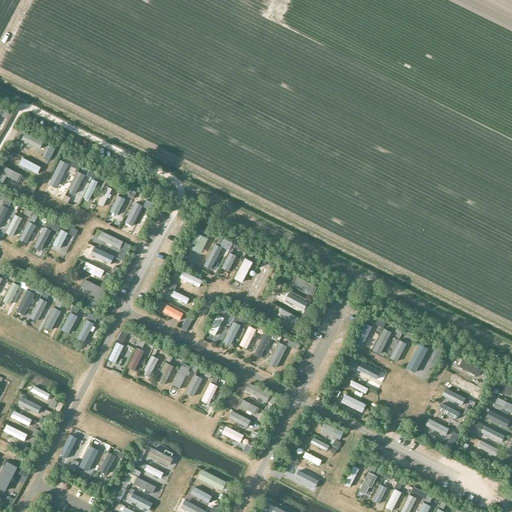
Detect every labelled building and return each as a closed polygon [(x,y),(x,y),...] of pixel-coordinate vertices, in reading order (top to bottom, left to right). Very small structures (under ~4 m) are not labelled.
[(48,151),(29,142),(26,148),(45,157),(48,151)] [(41,167),(22,157),(18,164),(38,174),(41,167)] [(21,174),(3,165),(0,171),(0,172),(17,181),(21,174)] [(67,170),(62,167),(53,183),(59,186),(67,170)] [(84,175),(77,171),(68,189),(75,193),(84,175)] [(97,182),(92,179),(83,197),(89,199),(97,182)] [(111,189),(105,186),(97,204),(102,206),(111,189)] [(124,199),(117,195),(110,211),(117,214),(124,199)] [(137,205),(131,202),(124,218),(130,220),(137,205)] [(0,224),(9,208),(2,204),(0,208),(0,224)] [(20,219),(14,216),(6,231),(12,234),(20,219)] [(35,222),(29,219),(21,235),(27,238),(35,222)] [(50,229),(44,226),(36,242),(42,244),(50,229)] [(67,233),(61,229),(53,244),(59,247),(67,233)] [(118,241),(99,232),(96,238),(115,247),(118,241)] [(208,239),(194,232),(187,247),(200,254),(208,239)] [(221,247),(214,244),(205,262),(212,265),(221,247)] [(114,256),(94,247),(90,254),(110,264),(114,256)] [(236,256),(229,252),(221,267),(228,271),(236,256)] [(251,257),(246,254),(237,273),(242,275),(251,257)] [(105,270),(86,261),(82,269),(101,278),(105,270)] [(266,270),(259,266),(249,284),(256,288),(266,270)] [(202,280),(183,270),(179,277),(198,287),(202,280)] [(315,285),(297,275),(293,282),(312,293),(315,285)] [(102,287),(82,278),(79,285),(99,295),(102,287)] [(19,285),(12,282),(2,301),(9,304),(19,285)] [(34,293),(27,289),(16,311),(23,314),(34,293)] [(189,298),(173,290),(170,296),(186,304),(189,298)] [(306,301),(291,294),(288,301),(303,308),(306,301)] [(47,299),(41,296),(31,315),(37,318),(47,299)] [(183,313),(166,304),(162,312),(179,321),(183,313)] [(59,310),(53,307),(45,322),(51,325),(59,310)] [(299,317),(281,308),(278,315),(296,324),(299,317)] [(77,316),(70,312),(61,329),(68,333),(77,316)] [(224,318),(217,314),(207,332),(214,336),(224,318)] [(93,323),(86,320),(77,338),(84,342),(93,323)] [(239,324),(232,321),(223,341),(230,344),(239,324)] [(372,326),(364,322),(354,341),(362,345),(372,326)] [(256,329),(248,325),(239,344),(246,348),(256,329)] [(391,332),(383,328),(372,350),(379,354),(391,332)] [(270,336),(264,333),(254,353),(261,356),(270,336)] [(406,344),(399,340),(389,358),(396,362),(406,344)] [(426,344),(418,340),(405,363),(413,367),(426,344)] [(123,345),(117,342),(108,359),(115,362),(123,345)] [(286,346),(279,342),(268,365),(275,368),(286,346)] [(143,351),(136,347),(126,366),(134,369),(143,351)] [(158,359),(150,355),(141,373),(148,377),(158,359)] [(481,369),(461,359),(457,366),(478,376),(481,369)] [(173,366),(164,362),(154,381),(163,386),(173,366)] [(357,363),(353,370),(364,376),(368,369),(357,363)] [(189,367),(182,364),(171,386),(178,389),(189,367)] [(203,373),(197,370),(188,387),(194,391),(203,373)] [(470,383),(451,373),(448,379),(467,389),(470,383)] [(368,388),(352,380),(349,386),(365,394),(368,388)] [(217,386),(210,382),(201,400),(209,404),(217,386)] [(511,385),(504,382),(501,388),(511,393),(511,385)] [(267,392),(250,383),(247,390),(263,399),(267,392)] [(50,394),(33,385),(30,391),(47,400),(50,394)] [(468,400),(450,391),(447,397),(465,406),(468,400)] [(366,404),(346,394),(342,401),(362,411),(366,404)] [(511,411),(511,404),(493,395),(490,401),(511,412),(511,411)] [(42,407),(24,398),(21,404),(39,413),(42,407)] [(258,407),(242,399),(239,406),(255,413),(258,407)] [(59,412),(63,404),(59,402),(54,410),(59,412)] [(459,412),(441,403),(437,409),(455,419),(459,412)] [(31,419),(13,410),(10,416),(28,425),(31,419)] [(248,419),(234,412),(231,417),(246,425),(248,419)] [(508,420),(493,413),(490,418),(506,426),(508,420)] [(453,427),(434,417),(431,424),(449,433),(453,427)] [(343,431),(326,423),(322,430),(339,438),(343,431)] [(27,434),(6,424),(3,431),(24,441),(27,434)] [(500,434),(481,424),(478,430),(497,440),(500,434)] [(243,434),(225,425),(221,433),(239,442),(243,434)] [(78,440),(72,437),(63,456),(69,459),(78,440)] [(329,446),(313,437),(310,442),(326,451),(329,446)] [(498,450),(480,440),(476,446),(495,456),(498,450)] [(172,457),(151,447),(147,456),(168,466),(172,457)] [(97,452),(91,449),(81,468),(88,471),(97,452)] [(115,455),(108,451),(98,471),(106,474),(115,455)] [(321,460),(305,451),(302,457),(318,465),(321,460)] [(12,468),(4,464),(0,472),(0,486),(2,487),(12,468)] [(163,472),(147,464),(144,470),(160,478),(163,472)] [(358,468),(353,465),(343,484),(349,487),(358,468)] [(319,477),(300,467),(297,473),(315,483),(319,477)] [(226,481),(202,469),(198,478),(222,490),(226,481)] [(376,475),(367,471),(358,491),(365,494),(368,486),(370,487),(376,475)] [(156,487),(137,477),(134,483),(153,493),(156,487)] [(386,488),(380,484),(372,500),(378,503),(386,488)] [(212,496),(194,486),(190,493),(208,503),(212,496)] [(401,492),(394,488),(385,507),(392,511),(401,492)] [(152,503),(132,493),(129,499),(149,510),(152,503)] [(407,511),(414,499),(409,496),(401,511),(403,511),(407,511)] [(207,511),(188,502),(184,509),(190,511),(207,511)] [(426,511),(430,506),(422,502),(416,511),(426,511)]
